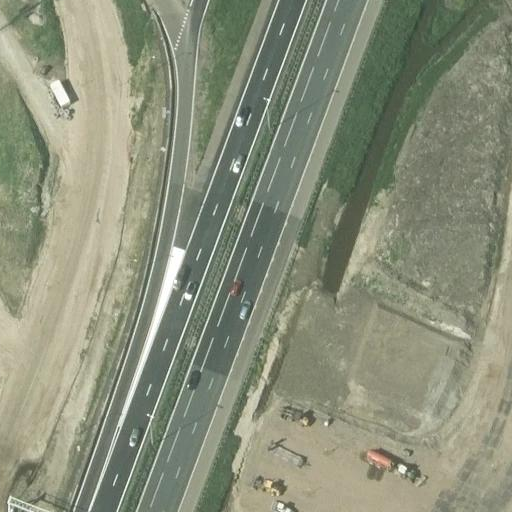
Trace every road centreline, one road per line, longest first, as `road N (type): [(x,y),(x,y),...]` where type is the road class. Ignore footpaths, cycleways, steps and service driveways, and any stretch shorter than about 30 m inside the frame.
road 1 (motorway): [(156,511),(345,0)]
road 2 (motorway): [(86,0),(110,79),(101,193),(0,492)]
road 3 (motorway): [(290,0),(162,344)]
road 4 (tertiary): [(0,353),(287,451),(326,478)]
road 5 (motorway): [(188,42),(160,289),(162,344)]
road 6 (motorway): [(162,344),(101,511)]
